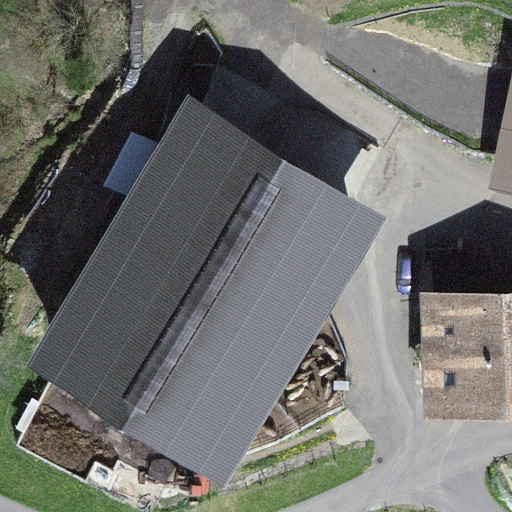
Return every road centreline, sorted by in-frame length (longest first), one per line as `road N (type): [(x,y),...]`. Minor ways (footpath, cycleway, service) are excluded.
road 1 (track): [(426,473),(388,380),(410,179),(218,0)]
road 2 (unclassified): [(321,511),(511,444)]
